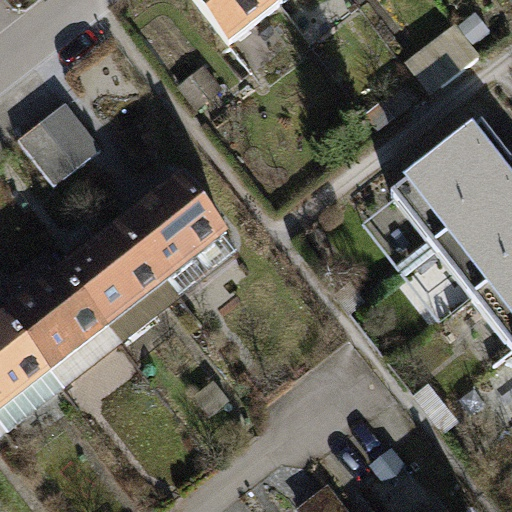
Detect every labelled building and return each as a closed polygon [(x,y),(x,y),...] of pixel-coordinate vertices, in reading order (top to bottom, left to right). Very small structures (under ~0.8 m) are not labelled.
[(197,0),(241,54),(290,15),(278,0),(197,0)] [(278,0),(290,15),(309,0),(278,0)] [(315,28),(304,37),(312,47),(323,38),(315,28)] [(455,34),(408,71),(433,102),(480,64),(455,34)] [(205,73),(184,90),(202,114),(224,96),(205,73)] [(19,149),(53,193),(102,154),(68,111),(19,149)] [(511,139),(505,130),(369,233),(409,284),(511,205),(511,139)] [(129,235),(186,307),(245,262),(187,189),(129,235)] [(511,205),(409,284),(448,335),(484,308),(511,286),(511,205)] [(71,280),(119,341),(128,353),(186,307),(129,235),(71,280)] [(13,325),(61,387),(119,341),(71,280),(13,325)] [(511,286),(484,308),(511,345),(511,286)] [(360,290),(343,303),(358,324),(376,311),(360,290)] [(0,335),(0,428),(14,446),(72,400),(61,387),(13,325),(0,335)] [(0,456),(14,446),(0,428),(0,456)] [(351,511),(338,494),(314,511),(351,511)]
